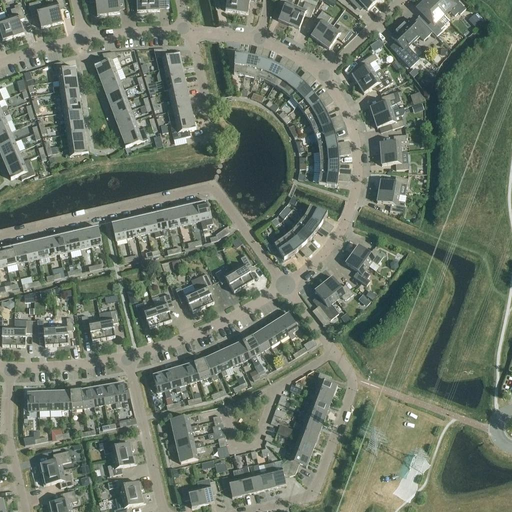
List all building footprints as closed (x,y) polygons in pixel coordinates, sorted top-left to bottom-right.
[(56,0),(57,5),(47,7),(52,27),(63,24),(62,24),(59,11),(65,9),(62,0),(56,0)] [(108,16),(106,0),(88,0),(89,5),(95,4),(97,17),(97,18),(108,16)] [(106,0),(108,16),(120,15),(120,14),(119,14),(118,1),(124,1),(123,0),(106,0)] [(148,13),(147,0),(136,0),(137,13),(136,13),(136,14),(148,13)] [(147,0),(148,13),(160,13),(160,12),(159,12),(158,0),(147,0)] [(225,13),(236,14),(238,0),(227,0),(226,12),(225,12),(225,13)] [(238,0),(236,14),(248,16),(248,15),(250,2),(256,3),(255,0),(238,0)] [(278,22),(289,27),(297,8),(286,3),(287,0),(281,0),(278,7),(284,9),(279,22),(278,22)] [(377,3),(373,0),(347,0),(353,6),(357,2),(367,12),(377,3)] [(446,0),(429,0),(428,1),(443,17),(448,12),(454,18),(458,15),(460,16),(466,11),(455,0),(449,0),(448,1),(446,0)] [(424,25),(432,34),(436,38),(442,33),(440,31),(444,28),(438,22),(443,17),(428,1),(418,11),(428,21),(424,25)] [(52,27),(47,7),(41,9),(39,3),(29,6),(32,18),(38,16),(41,29),(40,29),(41,30),(52,27)] [(297,8),(289,27),(299,31),(299,30),(304,18),(310,20),(315,9),(305,5),(302,10),(297,8)] [(13,17),(7,19),(13,39),(24,35),(24,34),(24,35),(19,22),(25,20),(20,6),(14,8),(15,10),(11,12),(13,17)] [(310,38),(320,44),(332,28),(327,24),(331,19),(322,13),(314,23),(319,27),(311,37),(310,38)] [(482,24),(475,16),(469,22),(476,30),(482,24)] [(13,39),(7,19),(0,21),(0,34),(3,42),(2,42),(2,43),(13,39)] [(409,20),(400,29),(414,44),(419,38),(423,42),(432,34),(424,25),(422,24),(417,29),(409,20)] [(332,28),(320,44),(329,51),(330,51),(329,51),(337,40),(342,43),(349,33),(341,27),(337,32),(332,28)] [(414,44),(400,29),(390,38),(402,50),(396,56),(410,70),(416,64),(414,62),(418,59),(408,49),(414,44)] [(379,42),(371,47),(374,53),(383,48),(379,42)] [(181,67),(179,57),(180,57),(180,56),(168,58),(166,51),(154,51),(156,61),(158,72),(160,72),(164,71),(181,67)] [(95,69),(99,79),(116,72),(112,62),(123,58),(121,54),(115,55),(115,54),(102,56),(105,64),(94,68),(95,69)] [(381,72),(375,62),(378,61),(374,55),(361,64),(364,69),(353,76),(352,76),(358,86),(375,75),(381,72)] [(234,76),(244,78),(248,59),(235,57),(235,63),(229,63),(231,71),(234,72),(234,76)] [(291,69),(295,62),(286,57),(282,65),(291,69)] [(244,78),(255,80),(260,62),(248,59),(244,78)] [(255,80),(264,83),(272,66),(260,62),(255,80)] [(391,66),(397,73),(401,69),(396,63),(391,66)] [(58,77),(59,83),(76,80),(75,70),(76,70),(76,69),(64,71),(63,64),(51,67),(52,78),(58,77)] [(264,83),(274,88),(283,71),(272,66),(264,83)] [(166,81),(166,82),(184,78),(181,67),(164,71),(160,72),(161,77),(157,78),(158,83),(162,82),(166,81)] [(274,88),(282,94),(294,78),(283,71),(274,88)] [(31,72),(26,74),(30,86),(35,84),(31,72)] [(99,79),(103,89),(120,82),(116,72),(99,79)] [(311,84),(315,79),(308,72),(304,77),(311,84)] [(392,85),(389,79),(386,81),(381,72),(375,75),(358,86),(364,96),(365,96),(364,95),(376,88),(379,93),(392,85)] [(186,88),(184,78),(166,82),(166,81),(162,82),(164,93),(168,92),(186,88)] [(282,94),(291,100),(304,86),(294,78),(282,94)] [(53,95),(60,94),(78,91),(76,80),(59,83),(59,89),(53,90),(53,95)] [(20,93),(26,91),(23,82),(17,84),(20,93)] [(103,89),(107,99),(124,92),(120,82),(103,89)] [(291,100),(298,108),(312,95),(304,86),(291,100)] [(168,92),(171,103),(188,99),(186,88),(168,92)] [(60,94),(62,105),(80,102),(78,91),(60,94)] [(107,99),(111,109),(128,102),(124,92),(107,99)] [(371,109),(370,109),(374,120),(404,110),(403,110),(399,111),(397,105),(400,103),(397,94),(382,99),(383,105),(371,109)] [(298,108),(304,116),(320,105),(312,95),(298,108)] [(419,95),(410,98),(413,107),(425,103),(419,95)] [(171,103),(173,113),(190,109),(188,99),(171,103)] [(62,105),(63,115),(81,113),(80,102),(62,105)] [(111,109),(114,119),(131,113),(128,102),(111,109)] [(265,107),(270,110),(274,105),(269,102),(265,107)] [(274,105),(270,110),(275,114),(279,108),(274,105)] [(304,116),(310,125),(327,116),(320,105),(304,116)] [(174,118),(175,123),(175,124),(193,120),(190,109),(173,113),(167,114),(169,119),(174,118)] [(404,110),(374,120),(377,131),(378,131),(378,130),(390,126),(392,132),(404,128),(401,118),(402,117),(405,113),(404,110)] [(0,126),(7,124),(4,119),(10,117),(8,112),(2,114),(0,115),(0,126)] [(64,120),(65,126),(83,123),(81,113),(63,115),(58,116),(59,120),(64,120)] [(114,119),(118,129),(135,123),(131,113),(114,119)] [(278,117),(282,121),(287,117),(283,113),(278,117)] [(310,125),(314,134),(332,127),(327,116),(310,125)] [(287,117),(282,121),(286,126),(291,121),(287,117)] [(175,124),(175,123),(170,125),(174,142),(186,139),(185,133),(196,131),(196,130),(195,130),(193,120),(175,124)] [(61,137),(66,137),(84,134),(83,123),(65,126),(66,132),(60,133),(61,137)] [(118,129),(122,139),(139,133),(135,123),(118,129)] [(0,126),(0,138),(11,134),(7,124),(0,126)] [(288,129),(291,135),(297,131),(294,126),(288,129)] [(314,134),(317,144),(336,139),(332,127),(314,134)] [(297,131),(291,135),(294,140),(300,137),(297,131)] [(125,150),(148,142),(146,137),(141,139),(139,133),(122,139),(126,149),(125,149),(125,150)] [(0,138),(0,150),(15,144),(11,134),(0,138)] [(66,137),(68,147),(86,145),(84,134),(66,137)] [(380,145),(381,156),(401,155),(401,144),(407,144),(406,137),(394,138),(394,144),(381,145),(380,145)] [(317,144),(319,154),(338,152),(336,139),(317,144)] [(0,150),(0,154),(3,161),(19,154),(15,144),(0,150)] [(86,145),(68,147),(70,158),(88,156),(88,155),(87,155),(86,145)] [(319,154),(320,165),(339,164),(338,152),(319,154)] [(3,161),(7,171),(24,164),(19,154),(3,161)] [(401,155),(381,156),(382,168),(382,167),(396,166),(396,172),(409,172),(408,165),(402,166),(401,155)] [(24,164),(7,171),(11,181),(10,181),(11,182),(20,178),(22,182),(21,182),(22,182),(34,177),(28,162),(24,164)] [(320,165),(320,175),(339,177),(339,164),(320,165)] [(339,177),(320,175),(318,186),(337,189),(339,177)] [(405,198),(407,187),(408,181),(396,179),(395,185),(382,183),(382,182),(381,182),(379,193),(399,197),(405,198)] [(399,197),(379,193),(377,205),(378,205),(391,207),(390,213),(403,215),(405,204),(398,203),(399,197)] [(289,204),(295,207),(298,202),(292,199),(289,204)] [(196,206),(201,223),(203,232),(207,231),(206,228),(213,226),(207,203),(196,206)] [(196,206),(186,208),(190,226),(201,223),(196,206)] [(186,208),(175,211),(180,228),(190,226),(186,208)] [(287,208),(283,212),(288,217),(292,212),(287,208)] [(310,208),(305,218),(321,228),(327,217),(310,208)] [(175,211),(165,213),(169,231),(180,228),(175,211)] [(288,217),(283,212),(279,217),(284,221),(288,217)] [(165,213),(154,216),(160,239),(164,238),(163,232),(169,231),(165,213)] [(154,216),(144,218),(148,236),(154,234),(155,240),(160,239),(154,216)] [(144,218),(133,221),(137,238),(148,236),(144,218)] [(305,218),(298,226),(313,238),(321,228),(305,218)] [(271,224),(275,229),(280,225),(276,220),(271,224)] [(133,221),(123,223),(127,241),(137,238),(133,221)] [(127,241),(123,223),(112,226),(116,243),(127,241)] [(298,226),(291,234),(304,247),(313,238),(298,226)] [(98,229),(87,231),(91,249),(102,246),(98,229)] [(216,238),(210,240),(211,244),(218,243),(229,235),(226,230),(216,237),(216,238)] [(87,231),(76,234),(80,251),(91,249),(87,231)] [(76,234),(66,236),(70,254),(80,251),(76,234)] [(291,234),(283,240),(295,255),(304,247),(291,234)] [(66,236),(55,239),(59,256),(70,254),(66,236)] [(55,239),(45,241),(49,259),(59,256),(55,239)] [(243,246),(238,240),(231,244),(236,251),(243,246)] [(295,255),(283,240),(274,246),(267,250),(272,257),(278,253),(284,263),(295,255)] [(45,241),(34,244),(38,261),(49,259),(45,241)] [(34,244),(24,246),(28,264),(38,261),(34,244)] [(24,246),(13,249),(17,266),(28,264),(24,246)] [(359,247),(352,257),(369,269),(372,264),(377,267),(384,258),(373,251),(370,256),(359,248),(359,247)] [(13,249),(3,251),(7,269),(17,266),(13,249)] [(244,266),(234,272),(244,289),(254,283),(247,271),(252,268),(246,257),(241,261),(244,266)] [(369,269),(352,257),(345,266),(346,266),(357,274),(353,279),(366,288),(370,283),(367,281),(370,277),(365,274),(369,269)] [(180,263),(172,264),(174,272),(182,270),(180,263)] [(398,268),(397,264),(393,263),(390,265),(391,270),(395,271),(398,268)] [(244,289),(234,272),(224,278),(221,272),(215,275),(222,286),(227,283),(234,295),(244,289)] [(195,292),(203,311),(214,306),(208,293),(214,291),(207,276),(191,283),(195,292)] [(333,279),(324,286),(336,302),(341,299),(343,301),(345,302),(347,302),(354,297),(346,287),(341,290),(333,280),(333,279)] [(336,302),(324,286),(314,293),(315,294),(323,304),(319,308),(330,322),(339,316),(331,306),(336,302)] [(203,311),(195,292),(184,297),(182,291),(176,294),(181,305),(187,303),(193,315),(203,311)] [(172,324),(167,310),(173,308),(169,296),(163,298),(163,299),(152,302),(154,308),(161,327),(172,324)] [(14,309),(14,304),(10,302),(6,304),(6,309),(10,311),(14,309)] [(161,327),(154,308),(148,310),(146,304),(135,307),(139,320),(145,318),(149,331),(161,327)] [(119,325),(116,313),(99,316),(100,322),(104,342),(115,340),(113,326),(119,325)] [(289,316),(279,322),(289,337),(288,337),(291,342),(295,339),(292,335),(298,331),(289,316)] [(2,349),(14,349),(14,328),(8,328),(8,322),(3,322),(3,319),(0,318),(0,334),(2,335),(2,349)] [(104,342),(100,322),(89,324),(87,318),(81,319),(84,331),(90,330),(92,344),(104,342)] [(67,327),(55,328),(57,348),(68,347),(67,333),(73,333),(72,320),(66,321),(67,327)] [(14,322),(14,328),(14,349),(26,349),(26,335),(32,336),(32,323),(14,322)] [(57,348),(55,328),(44,328),(43,322),(37,323),(38,335),(44,335),(45,349),(57,348)] [(279,322),(270,328),(279,343),(288,337),(289,337),(279,322)] [(270,328),(261,333),(270,349),(279,343),(270,328)] [(261,333),(252,339),(261,355),(270,349),(261,333)] [(252,339),(243,344),(251,360),(255,369),(260,366),(255,358),(261,355),(252,339)] [(243,344),(233,348),(241,365),(251,360),(243,344)] [(233,348),(223,353),(231,369),(241,365),(233,348)] [(223,353),(213,357),(221,374),(223,379),(227,377),(225,372),(231,369),(223,353)] [(213,357),(204,362),(211,378),(213,383),(218,381),(215,376),(221,374),(213,357)] [(204,362),(195,365),(200,383),(211,378),(204,362)] [(195,365),(184,368),(190,386),(200,383),(195,365)] [(184,368),(174,372),(179,389),(190,386),(184,368)] [(174,372),(164,375),(169,392),(179,389),(174,372)] [(169,392),(164,375),(153,378),(158,395),(164,393),(167,400),(171,399),(169,392)] [(320,381),(316,392),(333,398),(337,387),(336,387),(330,385),(331,379),(320,375),(317,381),(320,381)] [(124,385),(113,387),(116,405),(115,405),(116,410),(121,410),(120,404),(127,403),(124,385)] [(113,387),(102,389),(105,407),(115,405),(116,405),(113,387)] [(94,409),(95,414),(100,413),(99,408),(105,407),(102,389),(91,391),(94,409)] [(84,411),(94,409),(91,391),(81,393),(84,411)] [(316,392),(312,402),(329,408),(333,398),(316,392)] [(72,412),(84,411),(81,393),(71,394),(72,412)] [(50,413),(61,412),(60,394),(49,395),(50,413)] [(61,412),(72,412),(71,394),(60,394),(61,412)] [(28,414),(39,413),(38,395),(27,396),(28,414)] [(39,413),(50,413),(49,395),(38,395),(39,413)] [(312,402),(308,412),(325,418),(329,408),(312,402)] [(308,412),(305,422),(322,429),(325,418),(308,412)] [(170,422),(173,433),(191,429),(188,418),(171,422),(170,422)] [(293,430),(301,432),(318,439),(322,429),(305,422),(303,428),(295,425),(293,430)] [(173,433),(175,444),(193,440),(192,434),(199,432),(198,427),(191,429),(173,433)] [(292,431),(280,427),(277,435),(289,439),(292,431)] [(301,432),(297,442),(314,449),(318,439),(301,432)] [(195,450),(204,449),(203,444),(194,446),(193,440),(175,444),(178,454),(195,450)] [(290,446),(288,451),(310,459),(314,449),(297,442),(295,448),(290,446)] [(110,455),(112,461),(132,456),(131,454),(134,453),(132,445),(116,449),(114,443),(99,446),(100,452),(103,452),(105,456),(110,455)] [(195,450),(178,454),(180,466),(181,466),(181,465),(198,461),(196,455),(205,453),(204,449),(195,450)] [(287,462),(284,465),(295,477),(299,467),(306,469),(306,470),(310,459),(288,451),(287,455),(292,457),(289,463),(287,462)] [(43,474),(43,477),(63,472),(62,466),(71,464),(69,453),(53,457),(54,463),(38,466),(40,475),(43,474)] [(132,456),(112,461),(113,467),(107,468),(110,479),(122,476),(121,470),(137,467),(135,458),(132,459),(132,456)] [(226,461),(216,463),(219,473),(229,470),(226,461)] [(274,465),(269,466),(275,490),(287,487),(286,487),(284,480),(295,477),(284,465),(281,467),(282,470),(276,471),(274,465)] [(266,474),(260,475),(264,493),(275,490),(269,466),(265,467),(266,474)] [(255,476),(250,478),(254,495),(264,493),(260,475),(258,467),(253,468),(255,476)] [(243,471),(237,472),(243,498),(254,495),(250,478),(244,479),(243,471)] [(63,472),(43,477),(44,479),(42,480),(43,488),(59,484),(61,490),(73,487),(71,477),(65,478),(63,472)] [(243,498),(237,472),(233,473),(234,481),(228,483),(228,480),(222,481),(225,494),(231,492),(232,500),(243,498)] [(90,486),(88,479),(83,480),(81,483),(82,488),(90,486)] [(118,489),(121,500),(141,495),(140,493),(142,492),(141,484),(125,487),(123,482),(108,485),(109,491),(118,489)] [(197,484),(198,490),(199,490),(203,507),(214,505),(214,504),(212,497),(218,495),(215,483),(209,485),(210,487),(203,489),(202,483),(197,484)] [(199,490),(198,490),(188,492),(187,490),(181,491),(184,504),(190,502),(192,509),(191,509),(191,510),(203,507),(199,490)] [(70,511),(72,511),(71,505),(77,504),(74,493),(62,496),(63,502),(47,505),(48,511),(70,511)] [(141,495),(121,500),(122,506),(116,507),(117,511),(130,511),(130,509),(146,506),(144,497),(141,498),(141,495)]
